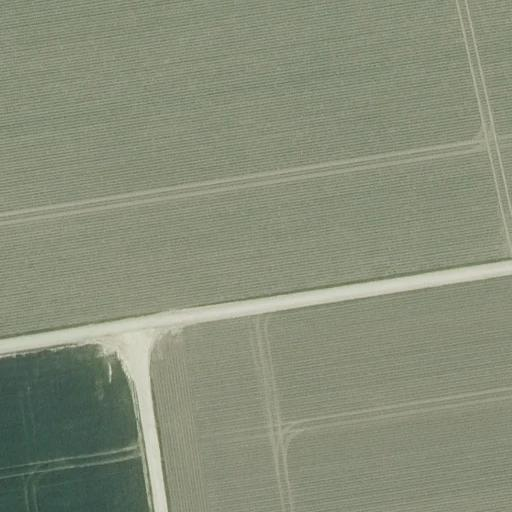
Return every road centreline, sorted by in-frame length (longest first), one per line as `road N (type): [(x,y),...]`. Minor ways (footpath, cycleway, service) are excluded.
road 1 (track): [(0,347),(511,268)]
road 2 (track): [(160,511),(134,326)]
